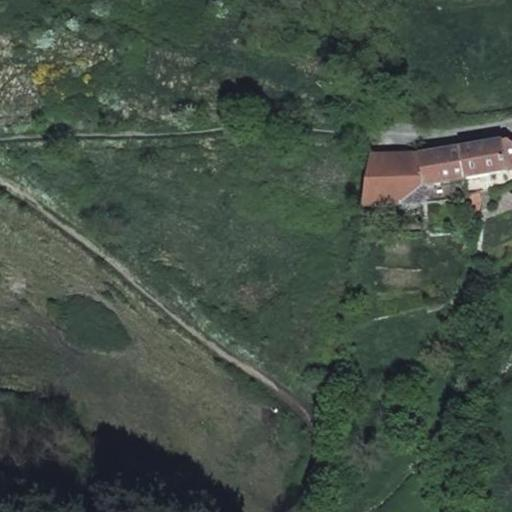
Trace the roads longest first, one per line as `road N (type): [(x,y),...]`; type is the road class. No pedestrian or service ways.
road 1 (track): [(306,511),(321,459),(313,422),(100,244),(0,181)]
road 2 (residential): [(511,130),(426,143),(356,137)]
